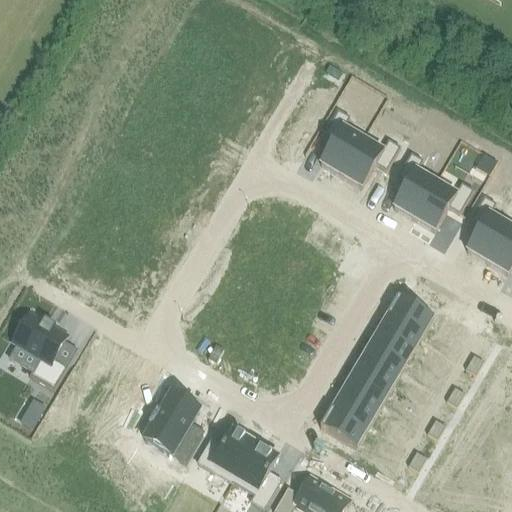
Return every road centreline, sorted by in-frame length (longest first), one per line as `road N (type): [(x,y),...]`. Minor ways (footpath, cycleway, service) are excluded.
road 1 (residential): [(256,166),(149,348)]
road 2 (residential): [(149,348),(256,166)]
road 3 (residential): [(394,248),(286,429)]
road 4 (residential): [(394,248),(256,166)]
road 5 (residential): [(286,429),(149,348)]
road 6 (residential): [(511,318),(394,248)]
road 7 (residential): [(149,348),(35,287)]
